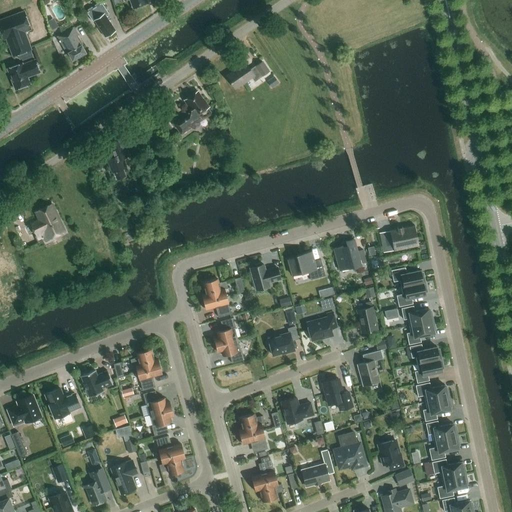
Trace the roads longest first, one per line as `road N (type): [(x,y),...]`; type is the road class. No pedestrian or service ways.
road 1 (unclassified): [(0,197),(288,0)]
road 2 (tertiary): [(447,0),(511,316)]
road 3 (residential): [(493,511),(424,206)]
road 4 (residential): [(188,316),(179,277),(191,264),(424,206)]
road 5 (secondary): [(6,126),(192,0)]
road 6 (residential): [(0,389),(164,325)]
road 7 (residential): [(164,325),(209,482)]
road 8 (residential): [(215,405),(334,358)]
